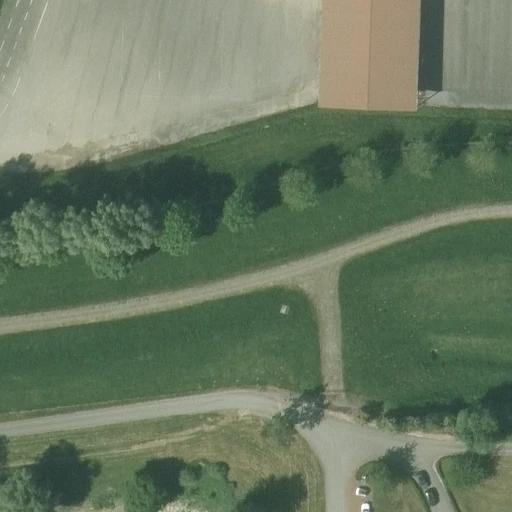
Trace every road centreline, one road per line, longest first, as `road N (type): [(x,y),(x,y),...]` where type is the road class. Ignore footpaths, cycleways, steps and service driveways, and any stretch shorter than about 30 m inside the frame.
road 1 (unclassified): [(0,430),(226,400),(321,421)]
road 2 (track): [(326,260),(332,399),(321,421)]
